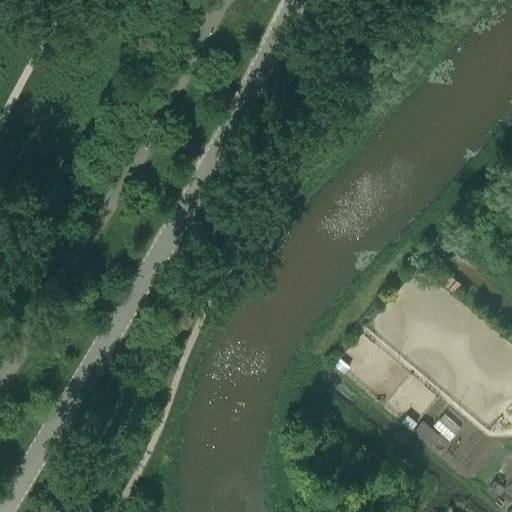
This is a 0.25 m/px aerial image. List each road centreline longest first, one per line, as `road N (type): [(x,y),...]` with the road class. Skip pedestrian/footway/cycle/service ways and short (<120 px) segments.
road 1 (unknown): [(454,0),(429,27),(333,66),(197,326),(115,511)]
road 2 (tertiary): [(1,511),(166,246),(298,0)]
